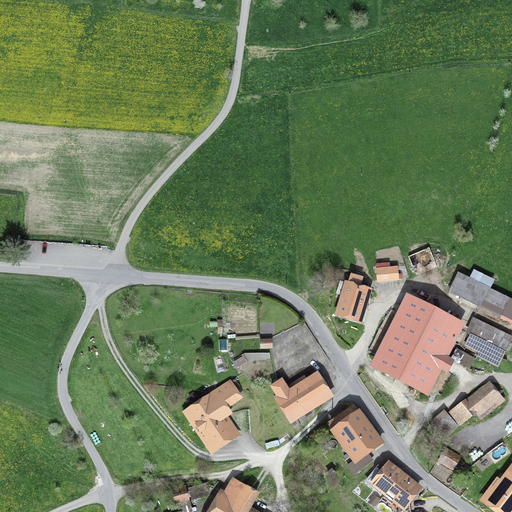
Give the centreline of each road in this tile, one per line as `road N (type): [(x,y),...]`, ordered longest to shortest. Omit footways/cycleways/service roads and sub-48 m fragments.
road 1 (tertiary): [(468,511),(410,465),(293,300),(254,285),(111,276)]
road 2 (unclassified): [(111,276),(137,210),(228,102),(243,0)]
road 3 (track): [(273,457),(203,455),(180,436),(114,352),(98,293)]
road 4 (unclassified): [(111,276),(69,348),(62,379),(69,413),(109,492)]
road 5 (track): [(273,457),(109,492)]
